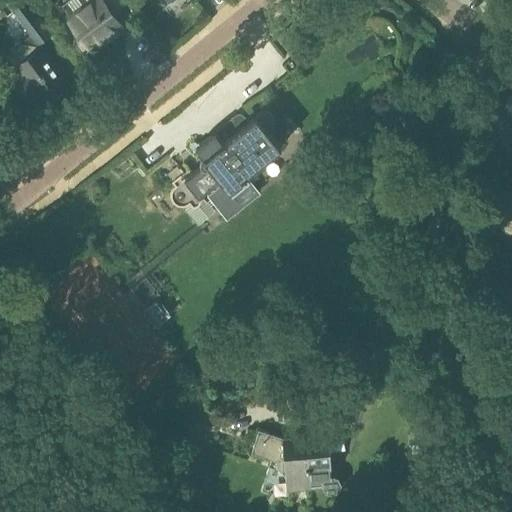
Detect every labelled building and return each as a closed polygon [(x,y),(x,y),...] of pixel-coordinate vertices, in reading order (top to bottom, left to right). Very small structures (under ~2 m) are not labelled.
[(20,42),(14,42),(14,47),(10,50),(8,61),(12,65),(18,66),(24,75),(16,81),(30,100),(33,98),(38,104),(51,95),(53,98),(61,92),(59,89),(62,87),(58,81),(63,77),(38,44),(52,33),(51,33),(40,17),(39,18),(38,16),(39,15),(27,0),(3,0),(14,14),(23,26),(31,36),(21,44),(20,42)] [(86,54),(121,28),(110,13),(123,5),(119,0),(91,0),(69,17),(81,33),(74,38),(73,45),(79,53),(86,54)] [(277,37),(289,51),(306,37),(295,22),(277,37)] [(0,109),(8,103),(0,91),(0,109)] [(210,138),(244,178),(281,146),(268,130),(270,128),(271,127),(272,126),(273,124),(273,122),(273,121),(273,119),(272,117),(271,116),(270,114),(269,113),(267,112),(266,112),(264,111),(262,111),(261,111),(259,112),(257,113),(246,122),(243,117),(242,117),(240,118),(239,118),(239,119),(238,120),(238,121),(239,130),(234,134),(226,124),(210,138)] [(244,178),(210,138),(199,147),(197,143),(194,142),(192,142),(191,143),(191,145),(191,146),(192,149),(199,158),(201,156),(202,157),(201,158),(200,160),(200,162),(200,163),(201,164),(181,181),(177,176),(171,181),(175,185),(174,185),(172,188),(171,190),(170,194),(170,197),(171,200),(175,203),(177,205),(180,205),(182,205),(185,205),(187,204),(189,203),(192,207),(198,205),(201,201),(197,196),(206,189),(227,216),(256,192),(243,178),(244,178)] [(511,202),(507,199),(491,218),(511,233),(511,231),(511,202)] [(155,326),(170,313),(165,307),(162,309),(156,300),(146,309),(145,310),(144,311),(145,312),(155,326)] [(247,438),(255,440),(258,430),(250,428),(247,438)] [(309,486),(305,436),(283,437),(258,429),(251,452),(272,458),(261,491),(288,500),(292,487),(309,486)] [(333,434),(305,436),(309,486),(321,485),(325,492),(332,494),(339,490),(341,484),(338,478),(334,476),(349,433),(333,434)]
